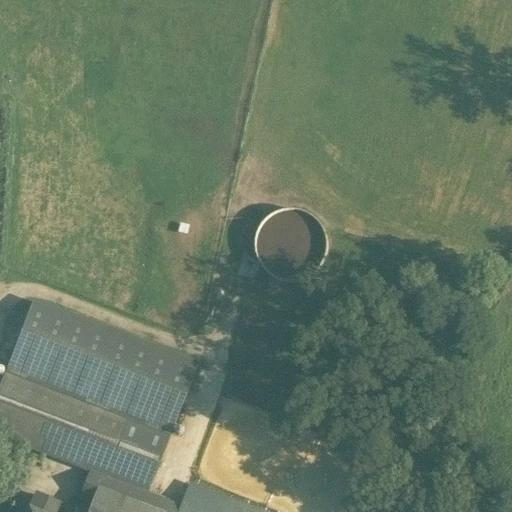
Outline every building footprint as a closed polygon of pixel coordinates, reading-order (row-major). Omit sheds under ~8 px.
[(191,367),(26,302),(0,368),(0,371),(164,435),(191,367)] [(164,435),(0,371),(0,434),(142,490),(164,435)] [(252,511),(184,485),(173,511),(252,511)] [(80,505),(85,489),(76,486),(71,502),(80,505)] [(127,511),(86,494),(77,511),(127,511)]
